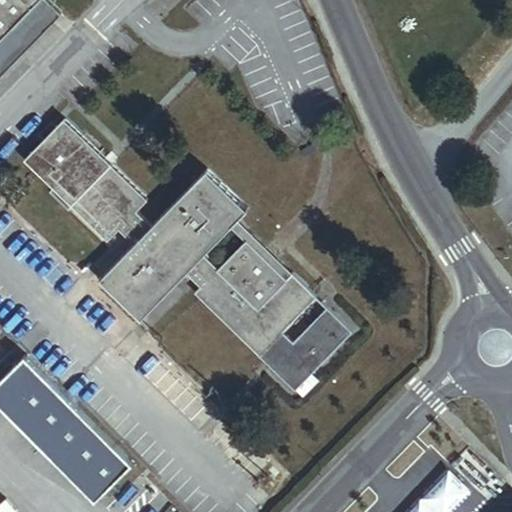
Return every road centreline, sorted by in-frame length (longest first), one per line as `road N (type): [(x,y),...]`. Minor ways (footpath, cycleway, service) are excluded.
road 1 (unclassified): [(338,0),(396,131),(484,290),(497,346)]
road 2 (unclassified): [(497,346),(428,396),(314,511)]
